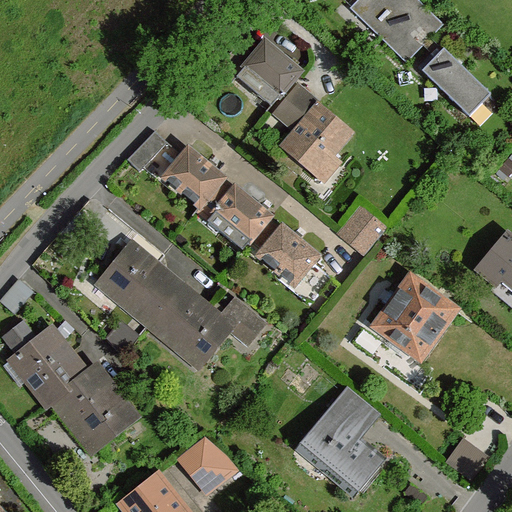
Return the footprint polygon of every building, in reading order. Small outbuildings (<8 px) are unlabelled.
[(445,25),(418,0),(361,0),(360,2),(392,33),(384,41),(408,64),(445,25)] [(352,10),(384,41),(392,33),(360,2),(352,10)] [(271,95),(279,101),(302,73),(267,44),(256,58),(246,69),(270,88),(271,95)] [(234,84),(246,69),(256,58),(241,45),(218,70),(234,84)] [(493,93),(445,46),(421,71),(469,117),(493,93)] [(297,132),(302,125),(311,115),(305,109),(313,99),(299,87),(276,114),(297,132)] [(354,133),(325,109),(307,129),(302,125),(297,132),(283,148),(318,177),(336,155),(354,133)] [(169,144),(157,132),(129,161),(141,174),(150,164),(169,144)] [(225,179),(190,150),(167,179),(201,208),(224,180),(225,179)] [(511,180),(499,169),(492,177),(511,193),(511,180)] [(215,215),(235,190),(224,180),(201,208),(198,212),(209,222),(215,215)] [(272,218),(236,188),(235,190),(215,215),(250,244),(253,239),(270,219),(272,218)] [(388,229),(362,207),(340,233),(367,255),(378,242),(388,229)] [(282,230),(270,219),(253,239),(266,250),(282,230)] [(319,257),(284,228),(282,230),(266,250),(260,257),(295,286),(315,263),(319,257)] [(511,238),(509,236),(486,266),(501,279),(497,284),(511,296),(511,238)] [(166,272),(133,245),(106,278),(126,297),(121,303),(151,326),(178,292),(162,278),(166,272)] [(457,311),(413,278),(377,327),(421,360),(457,311)] [(34,291),(20,279),(1,300),(16,313),(34,291)] [(196,306),(178,292),(151,326),(179,351),(184,344),(205,362),(232,329),(234,327),(224,319),(205,304),(200,300),(196,306)] [(237,302),(224,319),(234,327),(232,329),(250,345),(265,325),(237,302)] [(5,341),(19,357),(39,341),(26,324),(5,341)] [(72,353),(53,329),(39,341),(19,357),(35,377),(29,381),(48,407),(54,402),(89,374),(72,353)] [(92,372),(89,374),(54,402),(77,432),(84,427),(100,448),(139,418),(120,394),(112,385),(106,389),(92,372)] [(347,390),(329,412),(339,420),(356,398),(347,390)] [(380,418),(356,398),(339,420),(363,439),(380,418)] [(339,420),(329,412),(303,443),(334,470),(331,474),(357,495),(382,464),(359,445),(363,439),(339,420)] [(489,455),(465,438),(447,461),(472,479),(489,455)] [(223,463),(206,441),(182,460),(204,488),(223,473),(228,479),(237,471),(227,459),(223,463)] [(187,511),(160,477),(125,505),(130,511),(187,511)] [(430,496),(413,483),(405,494),(421,507),(430,496)]
